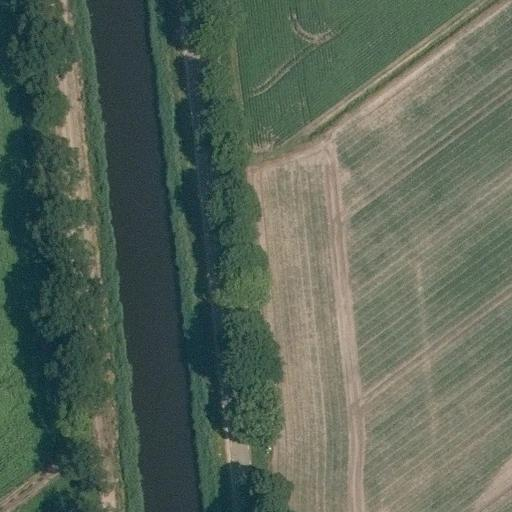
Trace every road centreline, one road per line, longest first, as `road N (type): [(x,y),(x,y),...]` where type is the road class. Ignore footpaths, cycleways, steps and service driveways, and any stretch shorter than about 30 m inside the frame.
road 1 (tertiary): [(245,511),(189,0)]
road 2 (unclassified): [(106,511),(50,0)]
